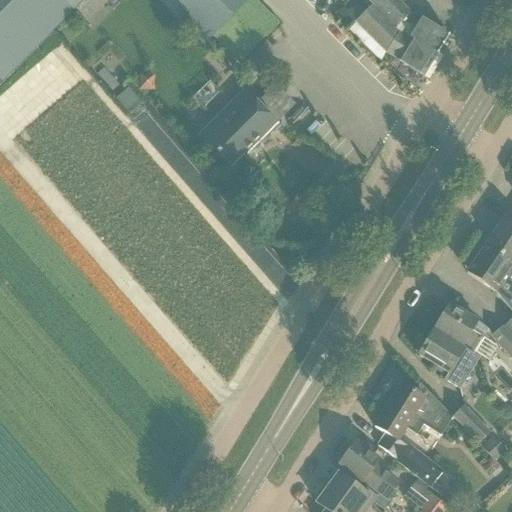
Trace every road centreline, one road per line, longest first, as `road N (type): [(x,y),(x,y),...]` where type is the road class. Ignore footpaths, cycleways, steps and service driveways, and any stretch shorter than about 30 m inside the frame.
road 1 (unclassified): [(425,109),(179,511)]
road 2 (residential): [(276,511),(493,155)]
road 3 (primary): [(297,397),(335,358),(395,262),(409,215)]
road 4 (primary): [(409,215),(376,251),(316,346),(297,397)]
road 5 (residential): [(492,0),(425,109)]
road 6 (primary): [(236,501),(297,397)]
